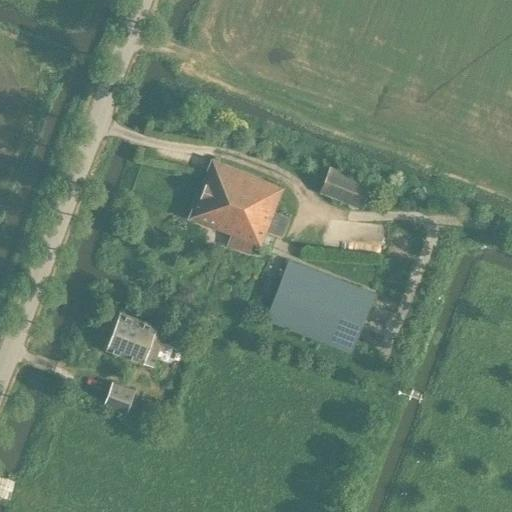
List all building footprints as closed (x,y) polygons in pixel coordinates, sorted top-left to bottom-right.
[(284,188),(212,159),(189,216),(262,245),(268,229),(282,235),(289,216),(274,210),(284,188)] [(362,207),(363,206),(372,182),(330,166),(320,191),(362,207)] [(290,260),(266,322),(352,355),(376,294),(290,260)] [(152,366),(167,330),(121,312),(107,348),(152,366)] [(166,337),(157,361),(178,368),(187,345),(166,337)] [(135,390),(112,381),(103,405),(126,413),(135,390)] [(162,406),(150,401),(146,411),(157,416),(162,406)]
